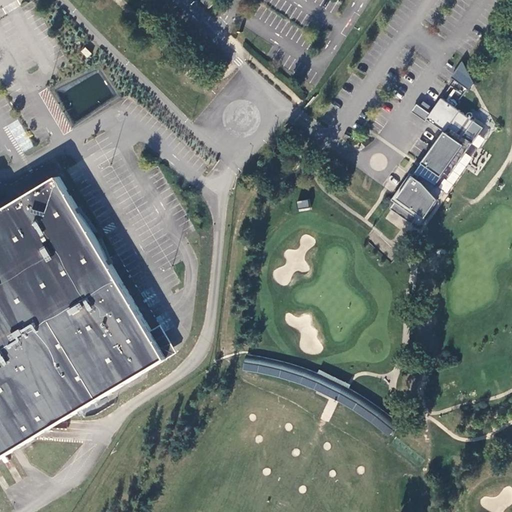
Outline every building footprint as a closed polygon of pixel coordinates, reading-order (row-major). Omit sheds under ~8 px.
[(468,95),(473,87),(462,65),(450,82),(468,95)] [(473,125),(440,102),(430,118),(416,108),(410,116),(425,125),(426,124),(439,133),(444,136),(413,179),(409,177),(390,204),(394,206),(389,213),(411,228),(413,226),(419,230),(444,196),(435,190),(443,178),(448,181),(472,147),(462,141),(473,125)] [(419,110),(426,115),(429,111),(422,106),(419,110)] [(0,460),(169,359),(60,176),(2,211),(0,208),(0,460)] [(297,201),(298,209),(309,207),(308,199),(297,201)] [(402,416),(397,413),(374,400),(357,391),(339,383),(308,371),(283,362),(249,353),(246,365),(267,371),(285,376),(310,385),(328,392),(345,400),(363,408),(380,418),(395,427),(402,416)]
